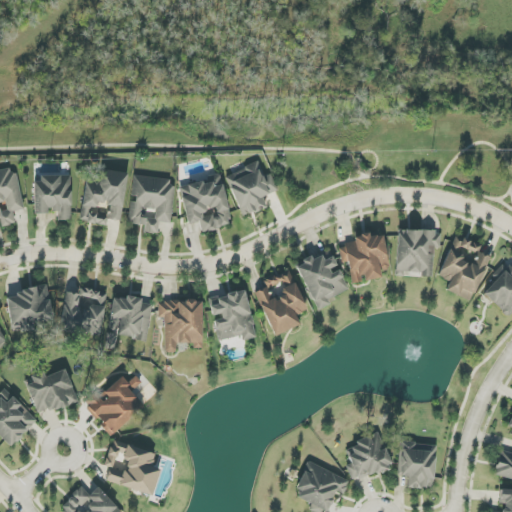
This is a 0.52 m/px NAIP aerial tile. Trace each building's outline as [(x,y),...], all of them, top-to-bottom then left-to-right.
[(225,176),(242,217),(266,207),(262,197),(278,191),(271,174),(264,177),(258,162),(225,176)] [(15,168),(0,170),(0,221),(1,227),(15,224),(13,212),(23,210),(15,168)] [(127,173),(99,170),(99,176),(85,175),(80,222),(107,225),(107,220),(122,222),(127,173)] [(187,225),(200,222),(202,232),(231,226),(221,174),(209,176),(210,181),(179,187),(187,225)] [(174,180),(134,175),(131,198),(128,224),(144,226),(144,233),(158,235),(159,222),(170,223),(174,180)] [(71,220),(71,177),(34,177),(34,214),(48,214),(48,211),(57,211),(57,221),(71,220)] [(397,231),(396,273),(432,274),(433,248),(440,248),(441,232),(397,231)] [(383,233),(353,238),(354,244),(338,246),(341,264),(348,263),(351,283),(382,278),(380,271),(389,269),(383,233)] [(472,302),(489,256),(478,252),(481,246),(454,235),(438,277),(450,281),(446,292),(472,302)] [(348,291),(338,268),(337,268),(330,251),(311,259),(311,257),(295,264),(316,311),(330,305),(328,299),(348,291)] [(482,295),(509,317),(511,313),(511,272),(502,264),(492,276),(496,279),(482,295)] [(273,337),(300,325),(295,315),(307,310),(289,270),(263,281),(266,287),(254,293),(273,337)] [(6,293),(12,333),(34,330),(33,323),(53,321),(48,288),(6,293)] [(100,337),(106,292),(80,288),(79,294),(64,292),(59,331),(100,337)] [(218,341),(241,336),(242,341),(255,338),(245,291),(208,299),(212,318),(213,318),(218,341)] [(152,305),(141,303),(142,299),(127,296),(126,300),(113,298),(105,348),(115,350),(118,335),(136,338),(136,340),(146,342),(152,305)] [(202,301),(158,301),(158,318),(165,318),(165,352),(176,352),(176,343),(193,343),(193,348),(202,348),(202,301)] [(45,376),(43,372),(26,377),(38,415),(77,402),(67,370),(45,376)] [(122,376),(98,397),(93,392),(82,402),(111,435),(144,406),(131,392),(142,383),(136,376),(127,383),(122,376)] [(0,396),(0,436),(11,448),(37,421),(6,391),(0,396)] [(345,450),(350,464),(346,466),(352,482),(391,467),(378,432),(354,441),(356,446),(345,450)] [(153,496),(160,471),(152,468),(156,454),(112,441),(105,466),(110,468),(106,482),(153,496)] [(436,445),(399,443),(398,476),(408,476),(407,487),(433,489),(436,445)] [(494,475),(511,479),(511,453),(500,450),(494,475)] [(349,481),(309,462),(294,496),(312,504),(309,510),(312,511),(326,511),(336,492),(343,495),(349,481)] [(121,511),(97,487),(89,495),(81,487),(59,509),(62,511),(121,511)] [(511,511),(511,490),(500,490),(499,505),(503,505),(502,511),(511,511)]
